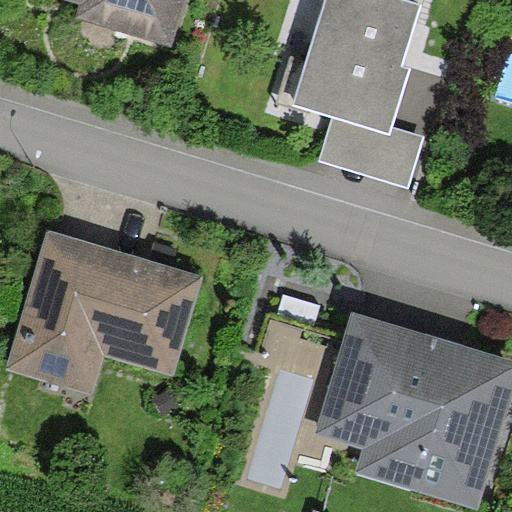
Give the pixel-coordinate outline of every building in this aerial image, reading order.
[(182,0),(68,0),(84,4),(79,24),(168,49),(182,0)] [(420,4),(406,0),(328,0),(297,105),(335,116),(391,133),(393,126),(409,72),(400,69),(411,34),(420,4)] [(391,133),(335,116),(320,159),(408,186),(424,137),(393,126),(391,133)] [(168,377),(195,281),(50,240),(13,372),(95,396),(105,360),(168,377)] [(511,378),(511,366),(352,322),(322,428),(372,442),(362,477),(476,508),(511,378)]
